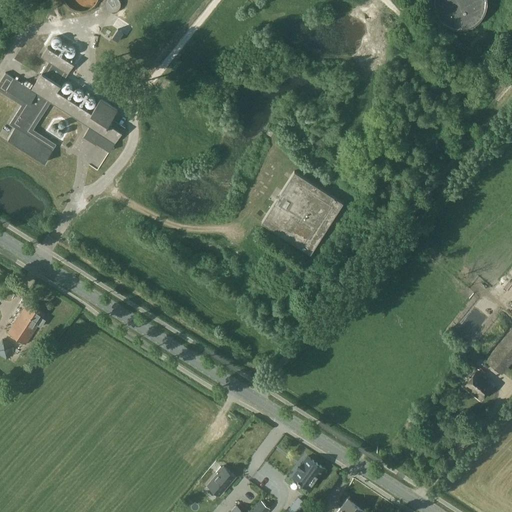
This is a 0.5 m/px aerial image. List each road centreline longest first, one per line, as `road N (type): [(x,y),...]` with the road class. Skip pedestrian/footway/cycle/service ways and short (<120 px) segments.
road 1 (secondary): [(431,511),(0,238)]
road 2 (track): [(274,175),(250,215),(213,229),(157,220),(100,184)]
